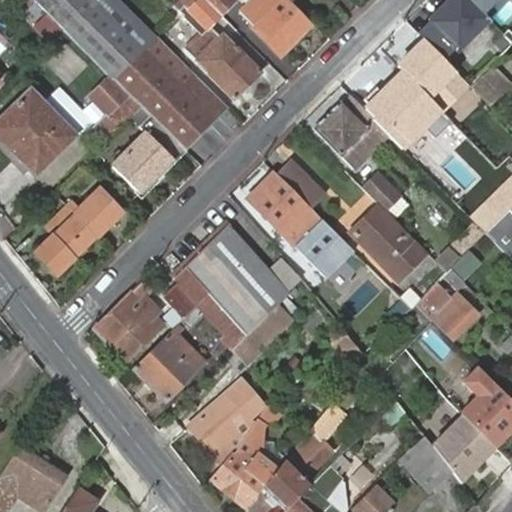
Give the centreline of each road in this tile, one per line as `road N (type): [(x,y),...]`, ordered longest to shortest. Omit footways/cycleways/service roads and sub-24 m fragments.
road 1 (residential): [(401,0),(61,336)]
road 2 (tertiary): [(61,336),(186,499)]
